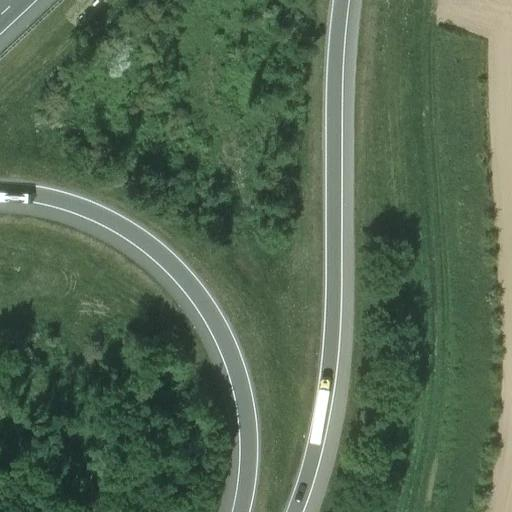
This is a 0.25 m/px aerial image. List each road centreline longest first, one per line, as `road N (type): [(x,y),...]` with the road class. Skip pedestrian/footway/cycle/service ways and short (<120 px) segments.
road 1 (motorway): [(298,511),(329,401),(335,343),(345,0)]
road 2 (motorway): [(0,194),(70,208),(110,226),(147,250),(203,309),(238,385),(236,511)]
